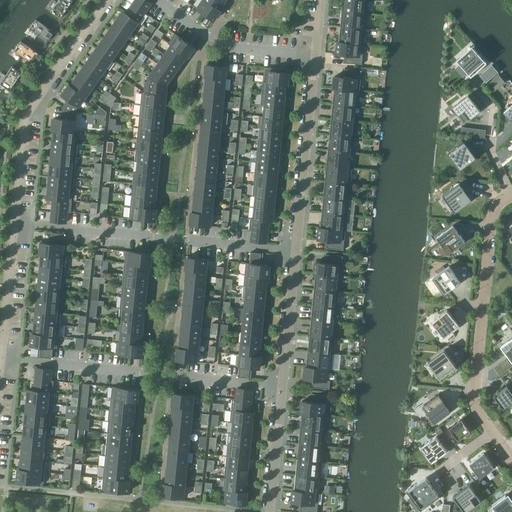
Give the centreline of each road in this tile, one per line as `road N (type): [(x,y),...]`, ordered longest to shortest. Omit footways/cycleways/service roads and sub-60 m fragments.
road 1 (residential): [(12,224),(295,252)]
road 2 (residential): [(509,195),(489,220),(473,395),(511,461)]
road 3 (residential): [(0,358),(281,387)]
road 4 (residential): [(106,0),(23,116),(12,224)]
road 5 (residential): [(295,252),(315,54)]
road 6 (residential): [(154,0),(206,40),(315,54)]
road 7 (residential): [(281,387),(295,252)]
road 8 (residential): [(12,224),(0,358)]
road 9 (residential): [(269,511),(281,387)]
road 10 (residential): [(475,84),(492,108),(489,148),(509,195)]
